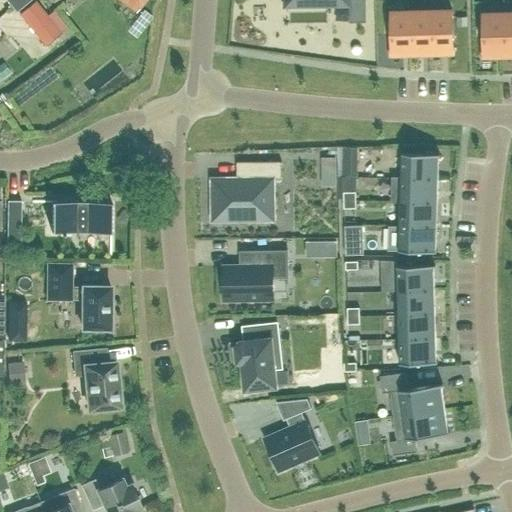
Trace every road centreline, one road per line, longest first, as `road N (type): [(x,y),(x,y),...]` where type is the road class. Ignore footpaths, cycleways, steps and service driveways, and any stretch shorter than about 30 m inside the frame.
road 1 (residential): [(176,114),(172,207),(182,315),(240,509)]
road 2 (residential): [(501,114),(485,269),(503,469)]
road 3 (residential): [(199,93),(501,114)]
road 4 (residential): [(315,511),(503,469)]
road 5 (residential): [(0,160),(40,156),(130,119),(176,114)]
